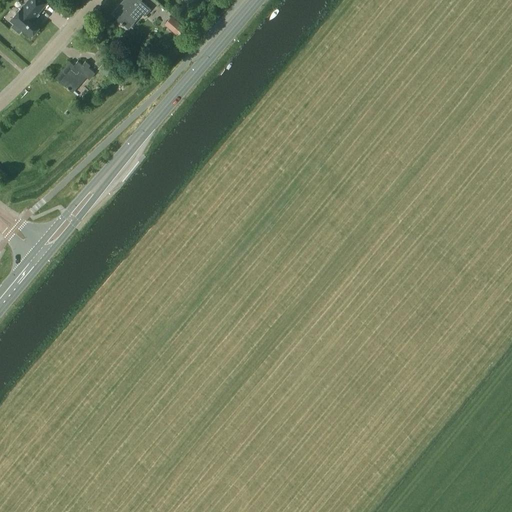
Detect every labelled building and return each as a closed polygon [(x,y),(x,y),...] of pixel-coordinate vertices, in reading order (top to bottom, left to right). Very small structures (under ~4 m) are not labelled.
[(23,6),(11,19),(15,23),(12,26),(19,33),(22,29),(30,36),(42,23),(34,16),(37,13),(39,15),(40,14),(38,12),(47,2),(44,0),(28,0),(23,6)] [(122,0),(111,13),(128,29),(142,13),(145,16),(151,9),(140,0),(122,0)] [(172,16),(165,24),(178,35),(185,28),(172,16)] [(108,57),(98,68),(106,75),(116,64),(108,57)] [(69,61),(55,77),(72,91),(85,76),(89,79),(95,72),(88,67),(90,65),(85,60),(82,64),(77,60),(74,64),(69,61)]
